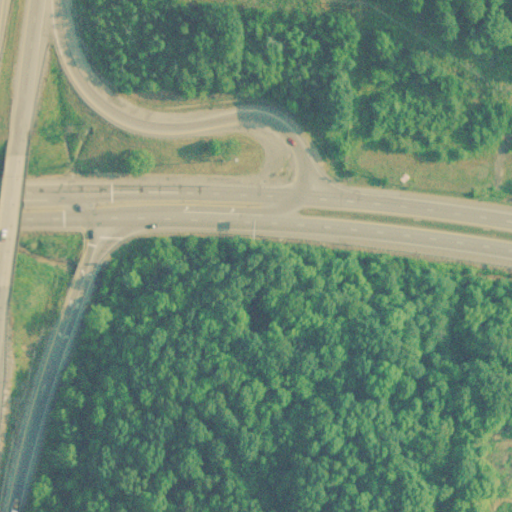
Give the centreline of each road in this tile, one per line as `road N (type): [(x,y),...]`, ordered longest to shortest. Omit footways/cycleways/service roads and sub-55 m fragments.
road 1 (trunk): [(511,220),(308,195),(84,190)]
road 2 (motorway): [(289,221),(312,176),(296,133),(262,116),(167,125),(122,115),(82,82),(63,42),(57,0)]
road 3 (trunk): [(106,216),(322,223),(511,248)]
road 4 (motorway): [(51,405),(105,245),(106,216)]
road 5 (motorway): [(13,144),(29,0)]
